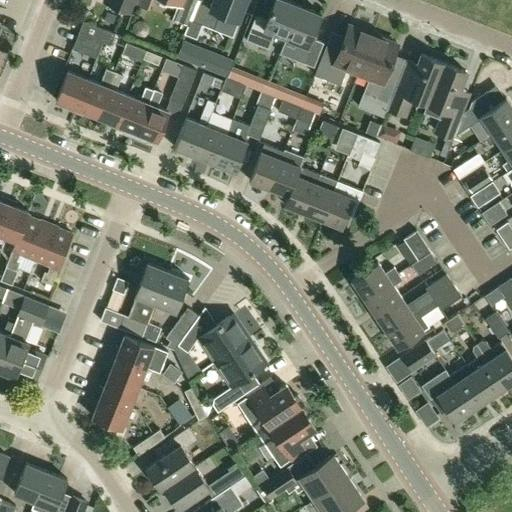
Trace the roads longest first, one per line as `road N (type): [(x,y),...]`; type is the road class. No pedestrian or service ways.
road 1 (residential): [(288,290),(392,214),(409,168),(491,278),(511,264)]
road 2 (residential): [(36,424),(131,188)]
road 3 (tertiary): [(427,499),(288,290)]
road 4 (tertiary): [(288,290),(204,219),(131,188)]
road 5 (tertiary): [(131,188),(0,136)]
road 6 (residential): [(0,123),(49,0)]
road 7 (residential): [(130,511),(92,456),(36,424)]
road 8 (residential): [(511,49),(392,0)]
